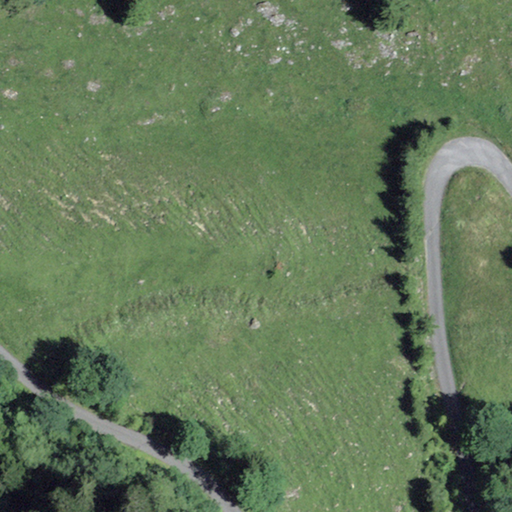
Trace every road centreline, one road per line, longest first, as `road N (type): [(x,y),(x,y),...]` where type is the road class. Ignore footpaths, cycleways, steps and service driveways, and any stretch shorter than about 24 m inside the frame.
road 1 (track): [(511,180),(497,159),(467,150),(452,154),(434,185),(440,322),(476,511)]
road 2 (track): [(237,511),(199,473),(64,405),(0,355)]
